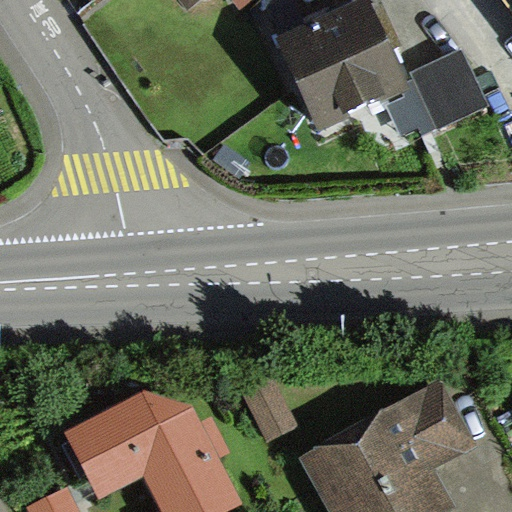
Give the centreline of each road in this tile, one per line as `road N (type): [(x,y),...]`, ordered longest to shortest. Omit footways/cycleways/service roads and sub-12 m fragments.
road 1 (secondary): [(511,254),(128,275)]
road 2 (residential): [(128,275),(87,114),(13,0)]
road 3 (secondary): [(128,275),(0,282)]
